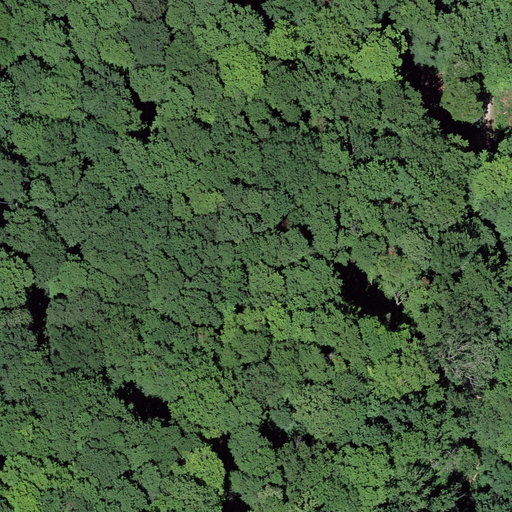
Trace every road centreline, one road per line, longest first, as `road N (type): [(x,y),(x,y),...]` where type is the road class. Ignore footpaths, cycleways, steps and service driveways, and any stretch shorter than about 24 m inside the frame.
road 1 (track): [(69,511),(149,373),(177,253),(207,181),(248,133),(318,111),(379,110),(414,132),(488,207),(475,0)]
road 2 (track): [(464,511),(480,412),(490,221)]
